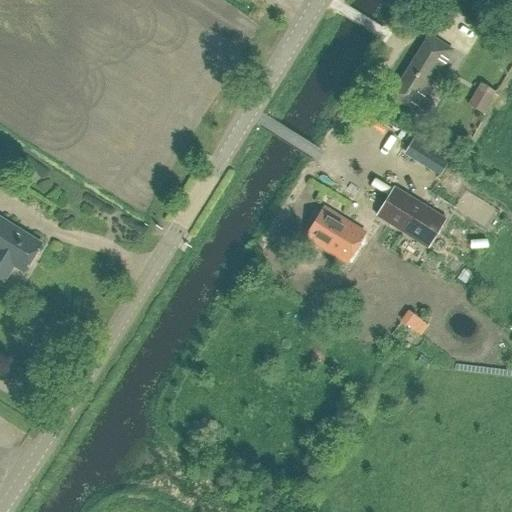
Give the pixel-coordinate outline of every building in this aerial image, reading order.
[(422,97),(451,51),(430,37),(390,101),(412,114),(416,107),(422,97)] [(483,116),(496,94),(481,86),(469,107),(483,116)] [(430,155),(424,164),(438,172),(443,163),(446,159),(432,151),(430,155)] [(347,265),(366,235),(324,209),(306,239),(347,265)] [(23,273),(41,244),(0,218),(0,279),(4,282),(13,267),(23,273)] [(413,243),(412,242),(410,241),(406,238),(395,254),(405,260),(426,274),(437,258),(424,249),(416,244),(413,243)] [(395,254),(380,244),(376,241),(374,240),(368,251),(366,253),(385,265),(387,266),(397,273),(399,271),(405,260),(395,254)] [(351,290),(360,301),(373,292),(364,280),(351,290)] [(427,325),(408,311),(401,321),(419,335),(427,325)]
